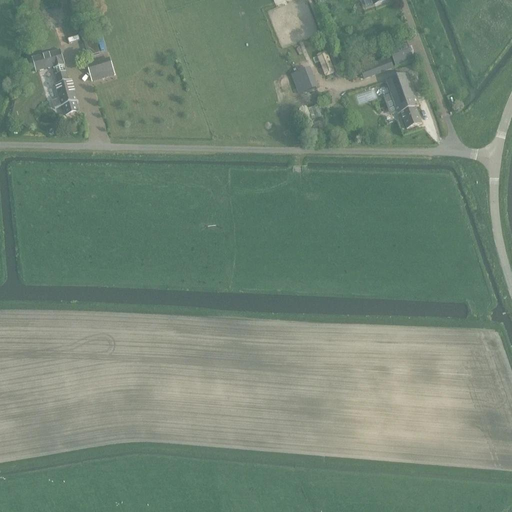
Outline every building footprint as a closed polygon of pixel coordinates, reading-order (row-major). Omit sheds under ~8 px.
[(362,0),(366,9),(386,1),(385,0),(362,0)] [(84,42),(88,57),(100,54),(95,39),(84,42)] [(390,51),(396,65),(412,59),(407,45),(390,51)] [(61,51),(32,59),(36,73),(53,68),(53,69),(56,69),(57,75),(55,76),(58,86),(56,86),(57,91),(60,100),(53,102),(55,109),(62,107),(63,107),(66,117),(79,113),(76,103),(78,103),(72,82),(69,83),(66,72),(64,73),(62,67),(65,66),(61,51)] [(326,53),(317,56),(325,77),(334,73),(326,53)] [(110,58),(88,65),(91,77),(113,70),(110,58)] [(391,60),(379,60),(379,71),(391,71),(391,60)] [(367,66),(359,68),(363,80),(371,77),(367,66)] [(300,94),(316,88),(309,70),(294,75),(300,94)] [(407,130),(422,125),(416,109),(419,108),(408,76),(387,83),(398,115),(401,114),(407,130)]
